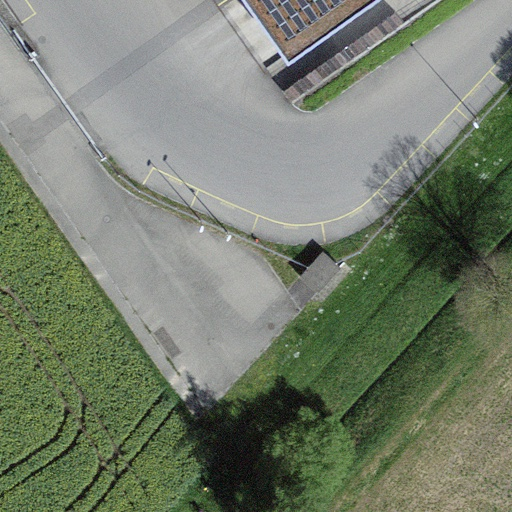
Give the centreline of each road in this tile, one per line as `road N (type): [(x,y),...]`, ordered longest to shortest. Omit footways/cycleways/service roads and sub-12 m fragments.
road 1 (track): [(257,428),(511,153)]
road 2 (track): [(325,511),(511,307)]
